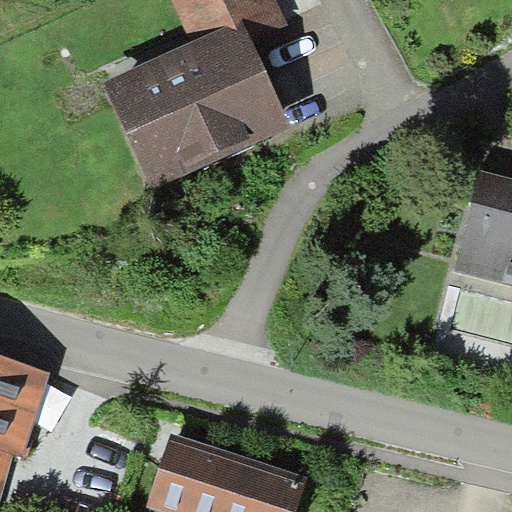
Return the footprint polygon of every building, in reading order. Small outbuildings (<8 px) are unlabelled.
[(164,0),(201,78),(123,115),(171,219),(303,158),(262,70),(303,51),(279,0),(164,0)] [(440,0),(449,20),(491,0),(440,0)] [(511,158),(487,153),(457,275),(511,287),(511,158)] [(0,511),(37,381),(0,371),(0,511)] [(285,511),(292,492),(177,454),(157,511),(285,511)]
